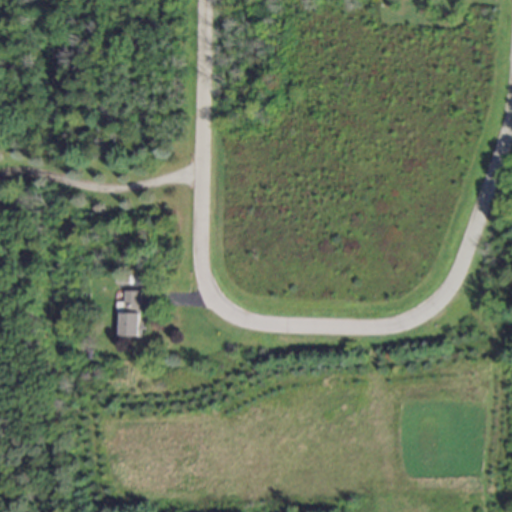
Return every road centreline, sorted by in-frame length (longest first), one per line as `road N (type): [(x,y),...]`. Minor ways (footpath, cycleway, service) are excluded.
road 1 (residential): [(511,139),(458,303),(441,324),(416,334),(198,330)]
road 2 (residential): [(198,330),(203,0)]
